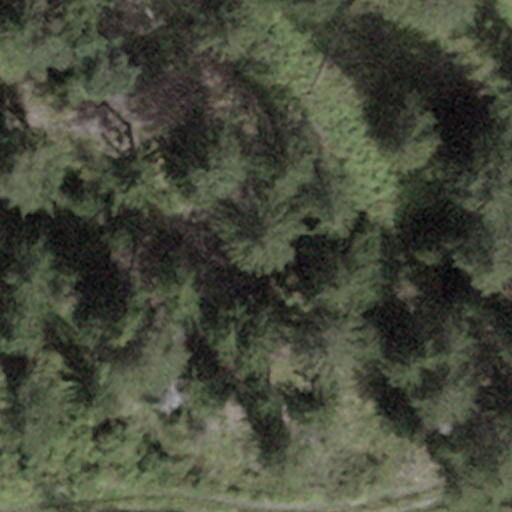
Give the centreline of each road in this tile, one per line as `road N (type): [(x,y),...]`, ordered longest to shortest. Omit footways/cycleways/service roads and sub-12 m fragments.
road 1 (track): [(22,511),(142,498),(226,511)]
road 2 (track): [(380,511),(511,458)]
